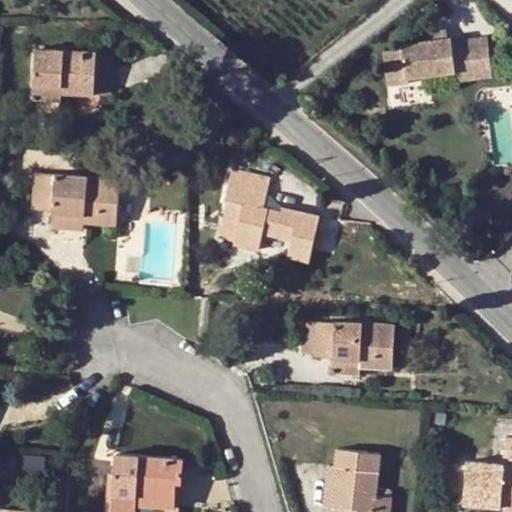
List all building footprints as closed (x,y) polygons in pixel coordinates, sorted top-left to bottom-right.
[(430,30),(431,39),(448,38),(447,28),(430,30)] [(401,49),(384,51),(388,87),(409,84),(408,78),(453,73),(452,68),(472,65),(473,78),(492,76),(488,37),(452,41),(451,37),(448,38),(431,39),(401,42),(401,49)] [(59,85),(60,87),(93,90),(95,50),(34,46),(32,83),(59,85)] [(111,50),(95,50),(93,90),(109,91),(111,50)] [(472,65),(452,68),(453,73),(454,80),(473,78),(472,65)] [(59,97),(60,87),(59,85),(32,83),(31,95),(59,97)] [(187,162),(188,143),(175,142),(173,161),(187,162)] [(242,202),(233,240),(258,245),(262,230),(291,236),(287,253),(309,258),(319,214),(280,205),(279,208),(264,206),(270,176),(253,171),(254,165),(234,162),(224,198),(228,198),(242,202)] [(52,209),(52,210),(84,213),(83,219),(116,221),(119,176),(35,170),(32,207),(52,209)] [(220,238),(233,240),(242,202),(228,198),(220,238)] [(84,213),(52,210),(51,224),(84,227),(83,219),(84,213)] [(332,352),(332,355),(359,358),(358,362),(391,365),(394,324),(302,318),(300,348),(314,349),(314,351),(332,352)] [(359,358),(332,355),(331,370),(358,372),(358,362),(359,358)] [(463,500),(494,503),(511,504),(511,436),(505,436),(502,461),(467,459),(463,500)] [(338,446),(337,463),(331,503),(347,505),(357,506),(356,511),(389,511),(391,488),(375,486),(378,451),(338,446)] [(111,507),(134,509),(136,494),(174,497),(176,480),(177,470),(182,471),(183,457),(116,451),(111,507)] [(331,503),(337,463),(327,463),(322,502),(331,503)] [(136,494),(134,509),(172,511),(174,497),(136,494)] [(511,504),(494,503),(494,511),(511,511),(511,504)]
